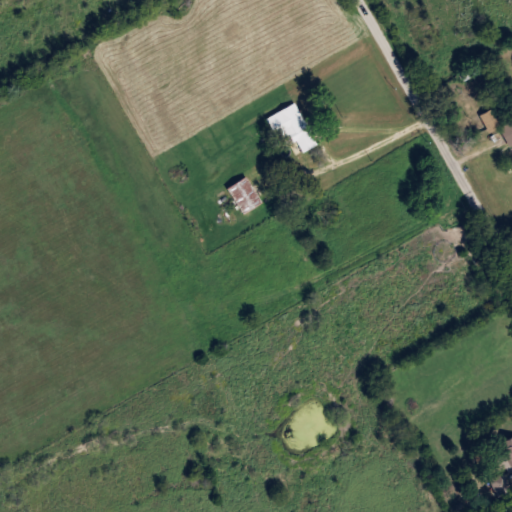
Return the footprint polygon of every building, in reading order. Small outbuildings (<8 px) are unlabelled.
[(316,144),(299,152),(290,132),(277,139),(266,116),(295,102),(316,144)] [(511,142),(507,145),(499,126),(487,132),(479,113),(490,109),(498,125),(511,118),(511,142)] [(226,187),(245,176),(261,202),(241,213),(226,187)] [(511,468),(501,473),(495,458),(502,455),(497,442),(511,435),(511,468)] [(510,483),(498,495),(487,484),(499,472),(510,483)]
